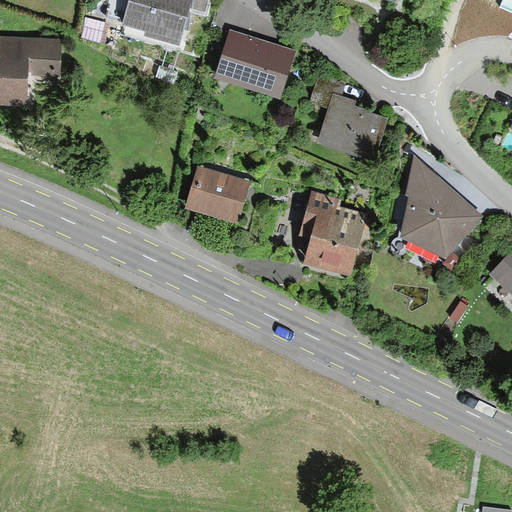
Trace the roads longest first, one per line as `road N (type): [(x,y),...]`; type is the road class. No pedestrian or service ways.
road 1 (secondary): [(355,358),(0,197)]
road 2 (residential): [(430,98),(385,90),(243,0)]
road 3 (secondary): [(355,358),(511,435)]
road 4 (residential): [(430,98),(443,136),(511,200)]
